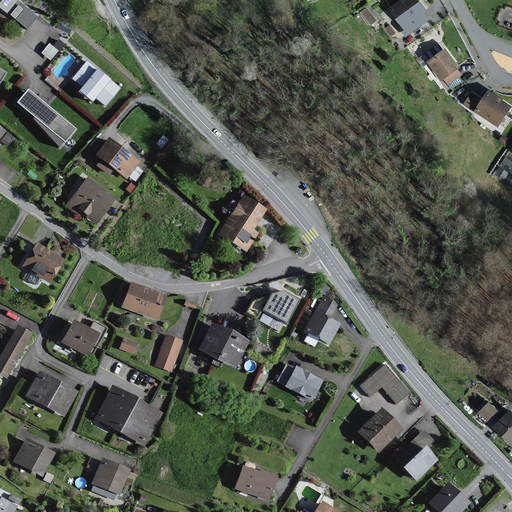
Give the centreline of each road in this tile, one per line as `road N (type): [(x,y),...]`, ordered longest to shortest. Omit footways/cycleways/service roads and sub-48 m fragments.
road 1 (residential): [(326,255),(252,278),(172,289),(91,251)]
road 2 (tertiary): [(380,331),(511,479)]
road 3 (residential): [(280,495),(380,331)]
road 4 (tertiary): [(114,0),(152,66),(227,147)]
road 5 (residential): [(32,349),(91,383),(67,439),(91,449)]
road 6 (tertiary): [(227,147),(326,255)]
road 7 (residential): [(227,147),(207,150),(143,99),(111,126)]
